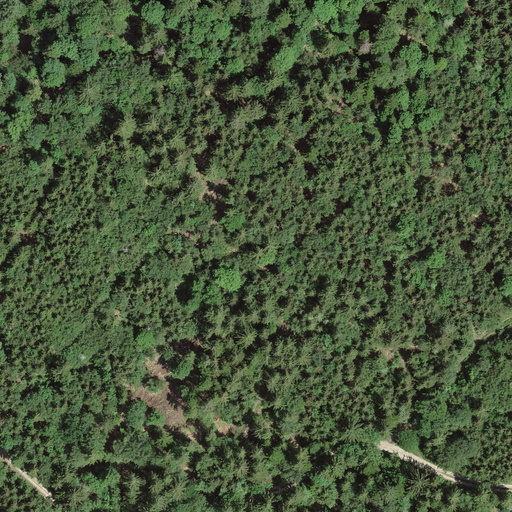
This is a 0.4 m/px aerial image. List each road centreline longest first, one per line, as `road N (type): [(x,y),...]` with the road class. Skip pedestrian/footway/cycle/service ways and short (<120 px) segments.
road 1 (track): [(160,511),(180,497),(278,489),(368,442),(458,479),(511,489)]
road 2 (track): [(109,511),(0,338)]
road 3 (track): [(389,447),(417,401),(481,338),(511,323)]
